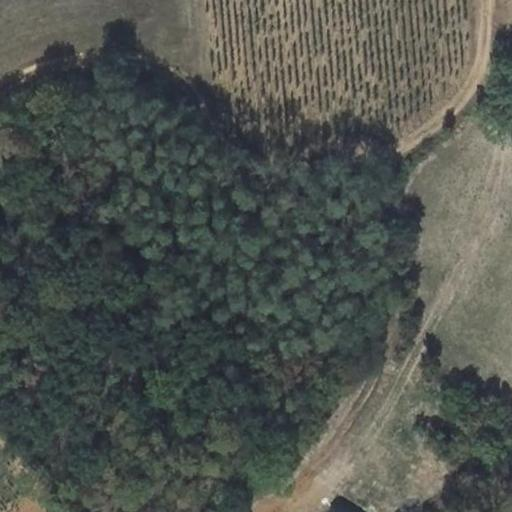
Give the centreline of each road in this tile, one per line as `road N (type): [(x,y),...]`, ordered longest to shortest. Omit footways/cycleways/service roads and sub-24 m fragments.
road 1 (track): [(487,0),(482,59),(445,116),(397,150),(312,165),(257,163),(219,144),(191,95),(146,59),(99,59),(10,80),(0,92)]
road 2 (track): [(397,150),(381,182),(373,229),(388,332),(373,380),(270,511)]
